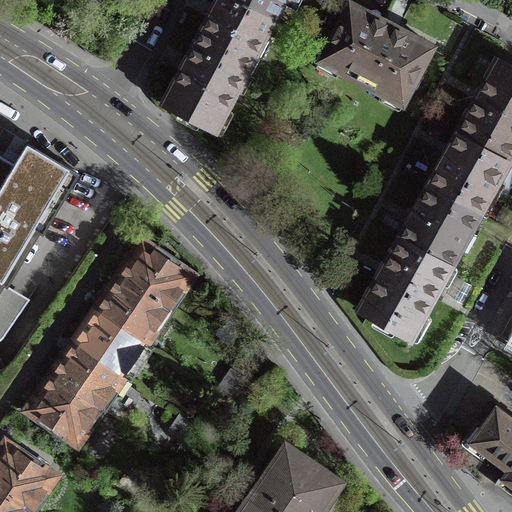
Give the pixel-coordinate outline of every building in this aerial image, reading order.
[(246,72),(274,20),(235,0),(216,0),(211,11),(193,45),(246,72)] [(235,0),(274,20),(285,0),(235,0)] [(391,25),(350,3),(319,60),(402,104),(433,47),(391,25)] [(246,72),(193,45),(183,64),(162,104),(215,131),(246,72)] [(456,132),(509,161),(511,155),(511,65),(498,58),(477,95),(456,132)] [(428,183),(480,213),(509,161),(456,132),(442,158),(428,183)] [(8,286),(40,232),(43,234),(79,173),(27,142),(14,163),(0,154),(0,290),(4,284),(8,286)] [(399,235),(451,264),(480,213),(428,183),(413,209),(399,235)] [(451,264),(399,235),(379,272),(358,309),(376,319),(375,321),(392,330),(393,328),(410,338),(451,264)] [(142,240),(118,275),(168,309),(192,274),(142,240)] [(118,275),(96,307),(146,342),(168,309),(118,275)] [(96,307),(73,341),(123,375),(131,380),(154,347),(146,342),(96,307)] [(73,341),(50,374),(101,408),(123,375),(73,341)] [(225,404),(242,378),(229,370),(212,395),(225,404)] [(77,442),(101,408),(50,374),(27,408),(77,442)] [(255,387),(242,378),(225,404),(238,412),(255,387)] [(486,454),(506,469),(496,482),(511,494),(511,416),(496,404),(481,423),(484,425),(466,448),(482,460),(486,454)] [(5,441),(0,448),(0,487),(31,509),(55,475),(5,441)] [(249,498),(270,511),(358,511),(331,493),(339,481),(285,445),(249,498)] [(0,487),(0,511),(29,511),(31,509),(0,487)] [(270,511),(249,498),(239,511),(270,511)]
